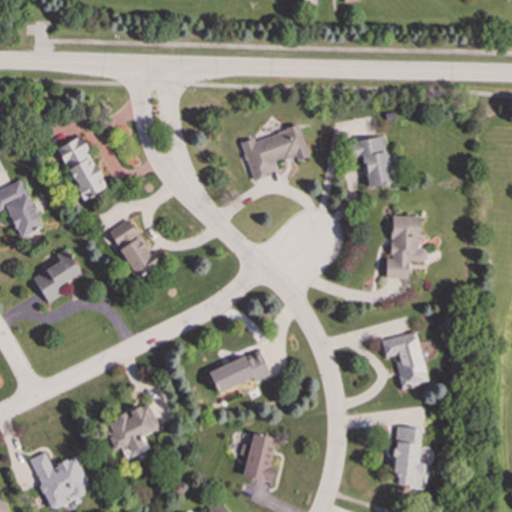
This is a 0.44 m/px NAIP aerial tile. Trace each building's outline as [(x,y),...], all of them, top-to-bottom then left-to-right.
[(251,180),(278,172),(274,161),(295,155),(296,160),(307,156),(298,126),(253,139),(253,138),(240,142),(251,180)] [(80,200),(105,188),(81,136),(57,147),(80,200)] [(390,183),(382,136),(349,142),(352,160),(361,158),(366,187),(390,183)] [(0,188),(0,210),(5,208),(19,238),(41,228),(20,180),(0,188)] [(418,216),(389,216),(389,259),(384,259),(384,278),(407,278),(407,261),(424,261),(424,249),(418,249),(418,216)] [(157,265),(130,218),(108,231),(135,278),(157,265)] [(46,303),(61,294),(56,287),(80,273),(65,248),(52,256),(56,262),(31,277),(46,303)] [(427,382),(415,332),(379,340),(383,358),(393,356),(401,388),(427,382)] [(252,378),(253,380),(268,374),(257,350),(207,371),(216,393),(252,378)] [(125,460),(148,449),(142,435),(158,428),(147,403),(106,422),(111,434),(107,436),(113,450),(119,447),(125,460)] [(420,428),(394,426),(391,474),(397,474),(396,485),(424,487),(427,460),(430,461),(430,452),(427,452),(426,460),(418,460),(420,428)] [(269,466),(275,438),(251,433),(242,476),(270,482),(274,467),(269,466)] [(28,459),(49,509),(84,495),(81,487),(87,484),(76,456),(50,467),(44,452),(28,459)] [(227,511),(218,501),(205,511),(227,511)]
